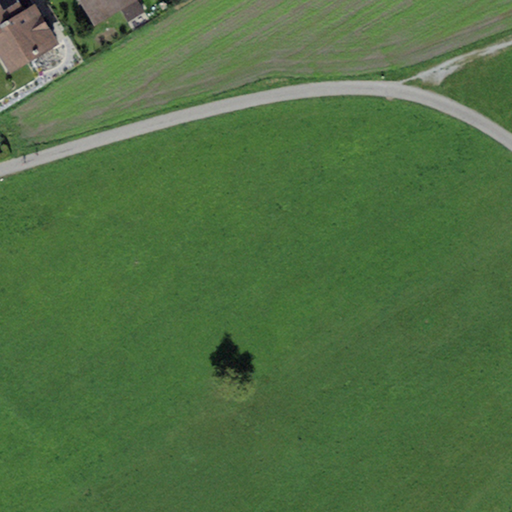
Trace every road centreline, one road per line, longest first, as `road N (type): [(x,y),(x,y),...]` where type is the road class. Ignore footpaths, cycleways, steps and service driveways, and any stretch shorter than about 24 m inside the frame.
road 1 (track): [(0,168),(275,92),(392,89),(439,103),(511,142)]
road 2 (track): [(392,89),(511,40)]
